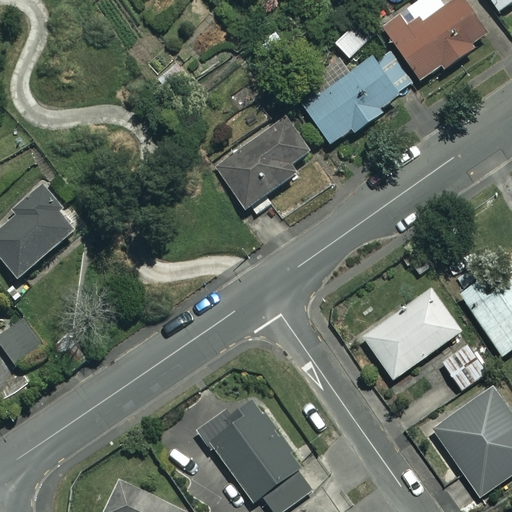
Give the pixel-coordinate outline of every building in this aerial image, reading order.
[(400,55),(418,84),(498,34),(476,0),(427,0),(383,27),(400,55)] [(511,8),(511,0),(488,0),(499,17),(511,8)] [(350,59),(374,35),(359,20),(335,45),(350,59)] [(298,100),(329,149),(382,116),(378,108),(418,84),(400,55),(380,67),(372,54),(298,100)] [(303,134),(288,115),(214,169),(246,213),(296,176),(290,168),(311,153),(299,137),(303,134)] [(74,233),(43,196),(0,231),(0,261),(17,281),(74,233)] [(511,264),(509,260),(458,296),(501,357),(511,349),(511,264)] [(460,333),(430,291),(362,339),(392,381),(460,333)] [(48,348),(30,319),(0,337),(0,343),(16,369),(48,348)] [(490,371),(470,344),(441,365),(461,392),(490,371)] [(511,476),(511,415),(492,389),(432,433),(481,499),(511,476)] [(307,464),(254,391),(195,434),(249,509),(259,502),(265,511),(291,511),(315,495),(298,471),(307,464)] [(180,511),(118,480),(101,511),(180,511)]
